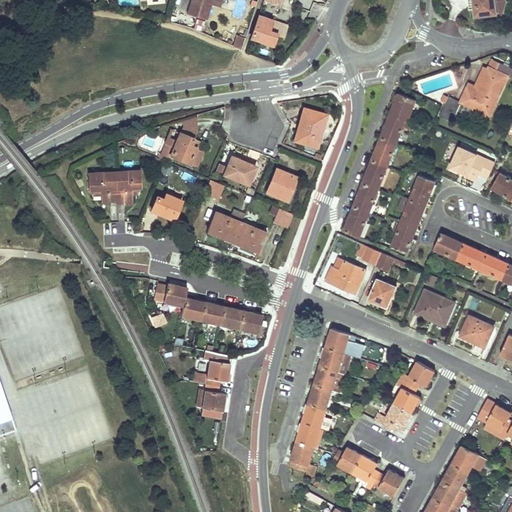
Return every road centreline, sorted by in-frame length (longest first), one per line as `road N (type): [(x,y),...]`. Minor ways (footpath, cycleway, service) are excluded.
road 1 (tertiary): [(333,29),(301,67),(109,101),(0,161)]
road 2 (tertiary): [(0,172),(113,118),(263,92)]
road 3 (residential): [(443,40),(397,67),(341,209),(321,215)]
road 4 (tertiary): [(290,308),(266,404),(265,511)]
road 5 (residential): [(294,296),(454,362)]
road 6 (residential): [(290,308),(158,269),(163,244)]
road 7 (tertiary): [(355,80),(356,122),(321,215)]
road 8 (residential): [(163,244),(297,288)]
